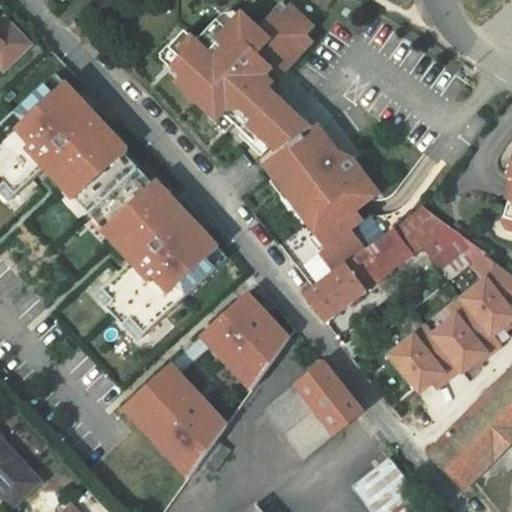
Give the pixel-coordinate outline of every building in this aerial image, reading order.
[(281,4),(272,14),(273,16),(274,15),(280,20),(288,11),(281,4)] [(217,21),(197,44),(185,33),(170,49),(181,60),(174,68),(175,69),(185,78),(178,86),(216,122),(217,122),(220,119),(228,118),(235,125),(255,144),(261,138),(272,148),(299,119),(278,99),(283,94),(273,85),(286,70),(312,42),(306,36),(314,28),(291,8),(288,11),(280,20),(274,15),(273,16),(259,31),(242,16),(240,18),(228,32),(217,21)] [(223,16),(217,21),(228,32),(240,18),(234,13),(223,16)] [(0,24),(0,65),(4,70),(30,45),(5,19),(0,24)] [(170,49),(169,47),(160,56),(162,57),(160,59),(173,71),(175,69),(174,68),(181,60),(170,49)] [(57,74),(46,84),(56,94),(67,83),(57,74)] [(46,84),(0,129),(0,190),(2,193),(9,186),(20,197),(49,169),(75,196),(76,195),(113,232),(112,233),(138,260),(110,288),(120,299),(113,306),(131,325),(138,318),(153,333),(223,265),(213,255),(224,244),(160,179),(157,182),(128,152),(131,149),(67,83),(56,94),(46,84)] [(217,122),(216,122),(215,123),(226,134),(235,125),(228,118),(220,119),(217,122)] [(312,130),(299,119),(272,148),(279,154),(312,130)] [(338,153),(317,126),(312,130),(264,166),(275,181),(282,175),(301,200),(294,205),(317,237),(322,233),(331,244),(319,253),(335,274),(366,251),(350,230),(363,221),(356,212),(374,198),(379,194),(372,185),(355,163),(353,161),(349,160),(345,161),(344,162),(338,153)] [(261,138),(255,144),(266,154),(272,148),(261,138)] [(282,175),(275,181),(294,205),(301,200),(282,175)] [(413,256),(424,247),(450,280),(472,263),(486,253),(424,207),(394,229),(413,256)] [(306,296),(326,324),(367,293),(366,292),(413,256),(394,229),(366,251),(335,274),(306,296)] [(310,242),(319,253),(331,244),(322,233),(317,237),(310,242)] [(234,254),(224,244),(213,255),(223,265),(234,254)] [(511,308),(511,271),(486,253),(472,263),(486,280),(462,299),(493,337),(494,337),(511,321),(511,310),(511,308)] [(250,371),(260,382),(290,340),(247,296),(202,340),(211,349),(241,380),(250,371)] [(493,337),(462,299),(450,309),(457,318),(434,335),(433,336),(461,371),(464,374),(475,364),(488,354),(486,351),(497,341),(494,337),(493,337)] [(427,327),(391,357),(421,394),(434,384),(445,375),(449,380),(461,371),(433,336),(434,335),(427,327)] [(202,340),(172,369),(181,378),(211,349),(202,340)] [(501,346),(497,341),(486,351),(488,354),(475,364),(477,367),(501,346)] [(310,369),(314,374),(326,365),(322,360),(310,369)] [(267,411),(304,458),(363,412),(326,365),(314,374),(267,411)] [(172,369),(136,405),(152,422),(143,430),(179,467),(187,458),(197,469),(200,466),(217,441),(228,426),(181,378),(172,369)] [(511,369),(429,453),(466,489),(511,442),(511,369)] [(260,382),(250,371),(241,380),(253,392),(260,382)] [(449,380),(445,375),(434,384),(438,389),(449,380)] [(136,405),(127,413),(143,430),(152,422),(136,405)] [(41,482),(0,437),(0,497),(12,510),(41,482)] [(230,450),(217,441),(200,466),(212,475),(230,450)] [(187,458),(179,467),(190,479),(197,469),(187,458)] [(354,488),(373,511),(429,511),(389,461),(354,488)]
